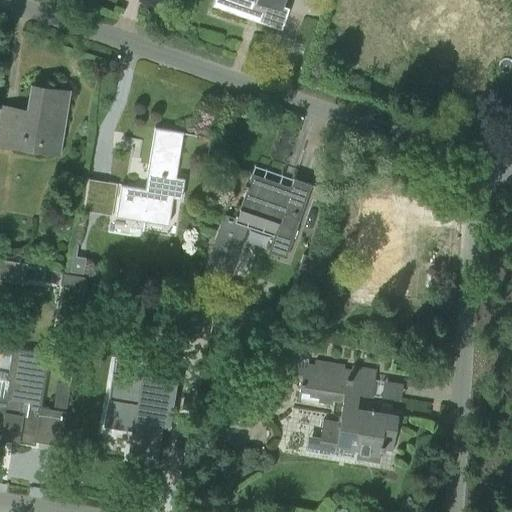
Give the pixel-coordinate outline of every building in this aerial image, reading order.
[(214,0),(213,4),(247,16),(249,9),(260,13),(257,21),(280,29),(287,9),(280,6),(282,0),(214,0)] [(466,73),(485,0),(405,0),(405,2),(434,10),(424,49),(439,52),(435,65),(466,73)] [(57,154),(64,110),(67,91),(32,85),(27,118),(15,116),(16,108),(2,105),(0,114),(0,144),(9,146),(11,137),(24,139),(22,148),(57,154)] [(119,184),(114,215),(120,216),(167,224),(171,199),(172,198),(180,199),(184,179),(175,177),(183,134),(196,136),(196,135),(154,128),(147,174),(150,174),(147,189),(145,188),(119,184)] [(285,257),(304,204),(310,185),(292,178),(290,186),(278,182),(277,185),(251,176),(252,173),(251,173),(247,185),(245,185),(244,189),(246,190),(240,209),(237,218),(224,213),(202,275),(227,283),(245,231),(247,227),(273,236),(268,251),(285,257)] [(331,196),(329,243),(331,244),(331,243),(344,243),(345,231),(363,232),(359,296),(358,296),(357,299),(377,301),(402,302),(402,299),(403,280),(400,280),(403,228),(382,227),(384,199),(331,196)] [(74,244),(69,271),(83,273),(85,258),(75,256),(77,244),(74,244)] [(12,262),(11,268),(15,273),(26,275),(27,264),(12,262)] [(63,273),(61,285),(84,288),(86,277),(63,273)] [(201,304),(207,290),(193,285),(187,299),(201,304)] [(214,308),(187,302),(183,329),(208,334),(214,308)] [(288,345),(280,334),(265,344),(272,356),(288,345)] [(0,398),(0,428),(7,430),(8,427),(14,428),(13,431),(17,432),(16,442),(34,445),(35,439),(59,443),(58,444),(60,444),(69,385),(56,383),(51,411),(40,409),(47,366),(58,368),(57,374),(71,376),(74,358),(60,356),(60,359),(48,358),(49,354),(12,348),(8,374),(6,373),(5,380),(8,381),(5,399),(0,398)] [(292,356),(288,377),(301,379),(297,398),(331,403),(331,400),(342,402),(339,422),(323,419),(320,437),(319,439),(330,441),(328,455),(353,460),(353,462),(355,462),(355,458),(378,462),(380,449),(392,450),(397,415),(396,415),(374,411),(356,408),(359,394),(371,396),(371,395),(372,393),(374,381),(342,376),(343,368),(344,365),(315,360),(314,364),(307,363),(308,359),(292,356)] [(123,389),(121,401),(108,399),(105,418),(108,419),(109,418),(133,422),(127,459),(156,464),(163,418),(160,417),(162,408),(171,410),(176,380),(152,376),(152,380),(124,375),(122,389),(123,389)]
